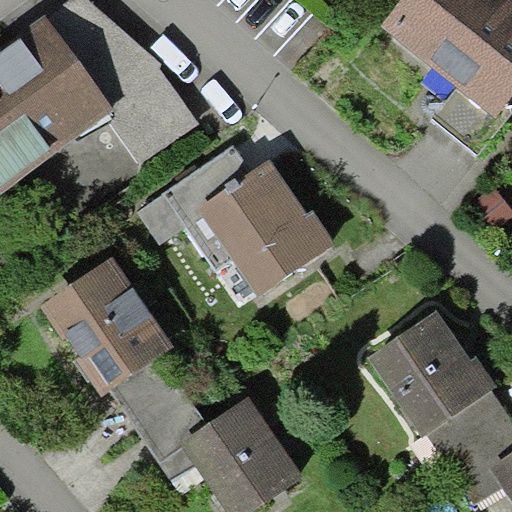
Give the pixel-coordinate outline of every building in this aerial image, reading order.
[(161,65),(84,0),(83,0),(0,58),(0,201),(111,124),(141,168),(203,125),(161,65)] [(494,126),(511,105),(511,11),(498,0),(407,0),(381,31),(494,126)] [(241,298),(311,250),(253,166),(183,214),(241,298)] [(210,511),(239,511),(288,480),(233,397),(193,424),(167,385),(148,357),(158,351),(97,259),(24,307),(84,396),(95,389),(159,484),(182,469),(210,511)] [(505,511),(511,511),(511,435),(430,309),(352,359),(430,479),(468,454),(505,511)]
